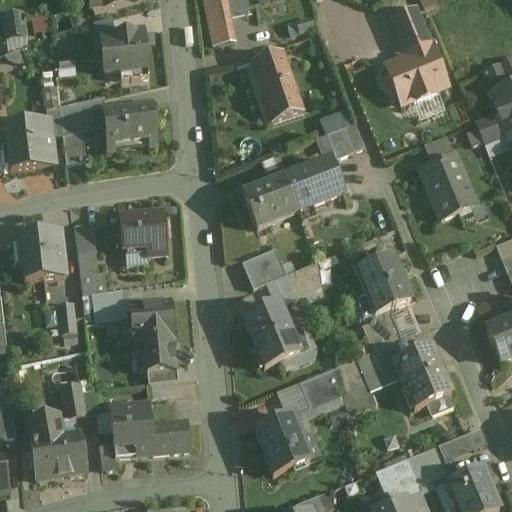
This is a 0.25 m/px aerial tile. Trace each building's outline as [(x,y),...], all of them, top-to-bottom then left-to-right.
[(137,0),(88,0),(90,14),(138,10),(137,0)] [(223,0),(213,0),(202,2),(212,52),(234,47),(223,0)] [(415,0),(420,13),(433,8),(430,0),(415,0)] [(21,14),(1,18),(6,42),(26,38),(21,14)] [(429,57),(413,19),(390,28),(405,66),(429,57)] [(309,24),(295,30),(298,38),(312,35),(309,24)] [(142,37),(99,42),(103,80),(121,78),(122,78),(121,73),(144,71),(144,75),(146,75),(142,37)] [(443,92),(429,57),(405,66),(390,73),(404,108),(443,92)] [(281,58),(249,68),(270,129),(302,118),(281,58)] [(511,64),(482,77),(491,99),(511,90),(511,64)] [(144,71),(121,73),(122,78),(121,78),(121,84),(121,85),(121,86),(147,84),(146,75),(144,75),(144,71)] [(511,90),(491,99),(488,100),(499,128),(494,130),(492,124),(474,131),(482,150),(504,141),(511,137),(511,90)] [(104,104),(58,114),(58,116),(62,144),(76,142),(104,137),(108,157),(109,157),(109,152),(150,148),(151,153),(154,153),(150,111),(105,115),(104,104)] [(47,129),(4,134),(6,151),(12,151),(15,177),(53,172),(50,146),(62,144),(58,116),(46,118),(47,129)] [(343,134),(327,141),(337,165),(353,158),(343,134)] [(76,142),(62,144),(65,170),(79,169),(76,142)] [(6,151),(0,151),(0,175),(3,178),(9,177),(9,178),(15,177),(12,151),(6,151)] [(454,162),(418,176),(440,228),(475,213),(454,162)] [(329,167),(282,186),(296,220),(343,201),(329,167)] [(282,186),(241,202),(255,237),(296,221),(296,220),(282,186)] [(161,220),(119,224),(122,257),(146,255),(147,264),(165,262),(161,220)] [(22,229),(0,235),(0,253),(11,250),(19,248),(19,245),(18,245),(18,243),(26,242),(22,229)] [(26,242),(18,243),(18,245),(19,245),(23,244),(25,269),(21,270),(23,288),(65,283),(64,282),(61,282),(58,255),(61,254),(59,239),(26,242)] [(19,248),(11,250),(13,270),(21,270),(25,269),(23,244),(19,245),(19,248)] [(511,244),(494,253),(500,267),(511,262),(511,244)] [(274,256),(241,270),(252,297),(284,283),(285,283),(274,256)] [(511,262),(500,267),(507,282),(511,279),(511,262)] [(388,265),(352,281),(371,325),(388,317),(405,310),(392,279),(394,278),(388,265)] [(285,283),(284,283),(294,306),(278,313),(278,314),(320,295),(315,270),(285,283)] [(119,298),(91,301),(93,317),(121,314),(119,298)] [(71,310),(57,312),(60,342),(74,340),(71,310)] [(169,310),(129,314),(132,350),(143,349),(146,379),(174,376),(171,346),(172,346),(169,310)] [(278,313),(276,311),(242,325),(263,376),(298,361),(278,314),(278,313)] [(388,317),(371,325),(373,330),(358,336),(368,361),(400,347),(388,317)] [(511,324),(484,336),(498,369),(511,363),(511,324)] [(426,354),(390,370),(411,420),(447,405),(426,354)] [(356,366),(335,374),(341,402),(367,392),(356,366)] [(335,374),(298,390),(308,415),(290,422),(290,423),(341,402),(335,374)] [(174,376),(146,379),(147,392),(149,392),(171,389),(175,389),(174,376)] [(171,389),(149,392),(151,406),(173,404),(171,389)] [(79,390),(60,393),(65,425),(84,423),(80,399),(79,390)] [(91,398),(80,399),(84,423),(93,422),(91,398)] [(147,411),(108,415),(111,444),(113,465),(113,466),(188,459),(186,429),(149,433),(147,411)] [(10,412),(0,413),(0,445),(13,444),(10,412)] [(290,422),(253,437),(272,483),(309,468),(290,423),(290,422)] [(77,440),(61,442),(57,423),(27,428),(30,448),(36,487),(83,479),(77,440)] [(111,444),(97,445),(99,467),(113,465),(111,444)] [(437,453),(406,466),(418,494),(447,482),(450,488),(451,487),(437,453)] [(406,466),(389,474),(401,502),(418,494),(406,466)] [(450,488),(446,489),(455,511),(494,511),(479,475),(451,487),(450,488)]
